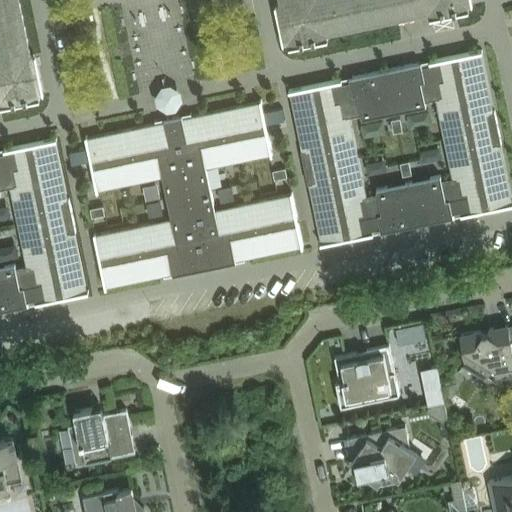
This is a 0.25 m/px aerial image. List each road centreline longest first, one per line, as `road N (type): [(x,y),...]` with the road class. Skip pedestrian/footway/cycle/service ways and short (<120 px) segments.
road 1 (unclassified): [(511,217),(0,323)]
road 2 (unclassified): [(260,0),(276,73),(498,26)]
road 3 (residential): [(511,281),(311,324),(288,357)]
road 4 (unclassified): [(38,0),(61,118),(0,131)]
road 5 (residential): [(161,374),(129,357),(0,386)]
road 6 (residential): [(321,511),(288,357)]
road 7 (residential): [(161,374),(187,511)]
road 8 (residential): [(288,357),(183,379),(161,374)]
